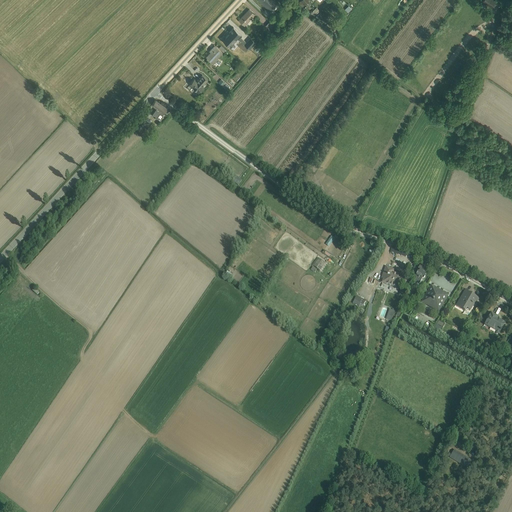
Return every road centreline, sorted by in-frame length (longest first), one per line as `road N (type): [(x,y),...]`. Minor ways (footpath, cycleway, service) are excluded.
road 1 (unclassified): [(511,303),(431,255),(317,214),(154,92)]
road 2 (tertiary): [(0,258),(154,92)]
road 3 (residential): [(154,92),(240,0)]
